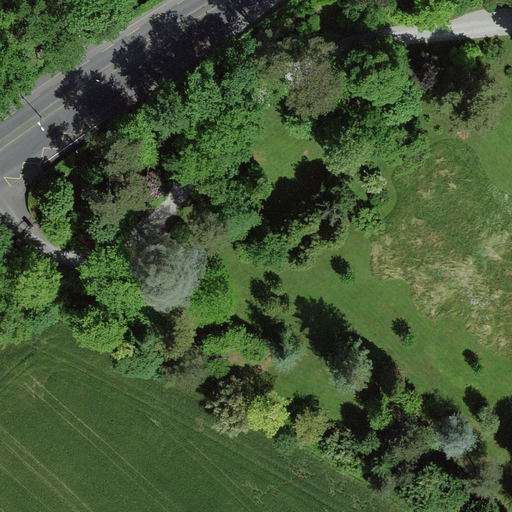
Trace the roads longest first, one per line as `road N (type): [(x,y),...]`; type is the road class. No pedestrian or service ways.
road 1 (secondary): [(0,167),(251,0)]
road 2 (secondary): [(196,0),(0,130)]
